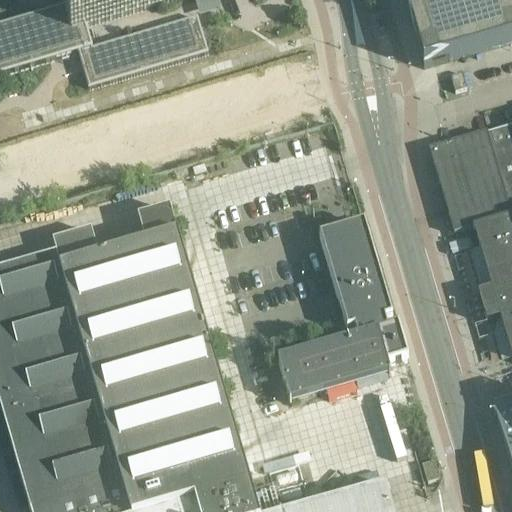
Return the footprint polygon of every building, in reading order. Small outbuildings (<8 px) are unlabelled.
[(0,0),(0,78),(49,64),(50,64),(58,61),(59,62),(60,63),(61,64),(62,65),(63,65),(64,65),(65,65),(66,65),(67,64),(68,64),(68,63),(69,63),(69,62),(70,61),(70,60),(70,59),(70,58),(77,56),(81,68),(82,72),(88,92),(208,57),(200,29),(199,25),(198,20),(175,26),(120,43),(93,51),(91,46),(92,45),(93,45),(94,44),(94,43),(95,42),(95,41),(95,40),(95,39),(95,38),(94,37),(94,36),(93,36),(92,35),(91,35),(91,34),(90,34),(89,34),(88,34),(86,29),(119,19),(152,10),(183,0),(0,0)] [(402,0),(424,71),(511,44),(511,6),(510,0),(402,0)] [(467,92),(463,76),(451,80),(456,95),(467,92)] [(511,128),(487,135),(511,219),(511,128)] [(511,219),(487,135),(430,153),(454,237),(473,232),(511,219)] [(303,511),(256,511),(177,238),(170,211),(138,220),(146,247),(100,261),(92,234),(53,245),(57,257),(0,273),(0,407),(30,511),(391,511),(385,488),(303,511)] [(511,219),(473,232),(491,294),(478,298),(487,327),(499,323),(511,364),(511,219)] [(393,321),(365,226),(319,239),(347,335),(355,332),(358,340),(278,364),(291,407),(391,377),(388,368),(409,362),(399,328),(387,331),(385,323),(393,321)] [(472,251),(469,241),(449,247),(452,257),(472,251)] [(511,401),(492,407),(511,473),(511,401)] [(439,483),(434,465),(423,468),(428,486),(439,483)] [(274,469),(274,486),(303,485),(302,468),(274,469)]
